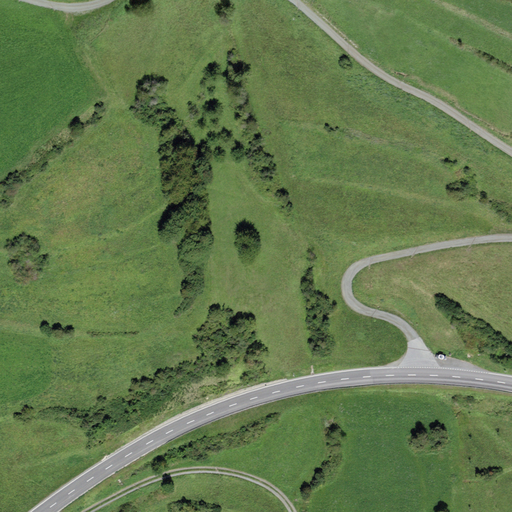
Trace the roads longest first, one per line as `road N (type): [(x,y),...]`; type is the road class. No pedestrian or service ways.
road 1 (primary): [(511,383),(383,374),(286,387),(162,433),(44,511)]
road 2 (track): [(421,374),(412,334),(395,318),(352,302),(352,267),(413,248),(511,238)]
road 3 (track): [(511,146),(371,65),(295,0)]
